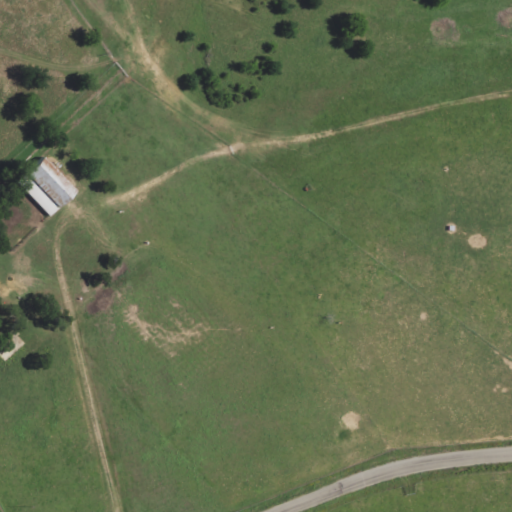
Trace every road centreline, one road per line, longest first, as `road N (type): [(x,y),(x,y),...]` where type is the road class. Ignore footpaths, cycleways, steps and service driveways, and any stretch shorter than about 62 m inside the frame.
road 1 (residential): [(287,511),(406,468),(511,456)]
road 2 (residential): [(106,511),(53,378),(0,327)]
